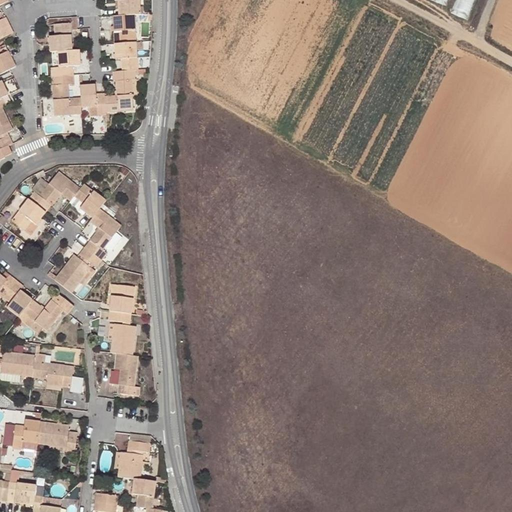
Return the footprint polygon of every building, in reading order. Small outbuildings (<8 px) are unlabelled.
[(119,16),(134,16),(140,15),(138,0),(123,0),(124,1),(118,1),(119,16)] [(120,32),(120,44),(136,42),(134,16),(119,16),(113,17),(114,32),(120,32)] [(58,52),(71,51),(70,24),(54,24),(55,36),(49,37),(50,52),(58,52)] [(11,34),(7,26),(0,29),(0,39),(2,39),(11,34)] [(136,50),(136,42),(120,44),(115,44),(116,59),(121,59),(122,71),(134,70),(137,70),(136,50)] [(79,51),(71,51),(58,52),(59,67),(51,68),(52,76),(73,75),(72,66),(80,66),(79,51)] [(0,54),(0,64),(9,60),(6,52),(0,54)] [(13,68),(9,60),(0,64),(0,74),(10,70),(13,68)] [(135,76),(134,70),(122,71),(113,72),(113,81),(116,81),(117,96),(105,97),(106,113),(109,112),(133,111),(131,80),(135,80),(135,76)] [(81,114),(81,108),(80,99),(69,99),(68,84),(73,84),(73,75),(52,76),(54,116),(81,114)] [(103,116),(106,115),(106,113),(105,97),(105,94),(96,94),(95,85),(80,86),(80,99),(81,108),(89,107),(89,116),(103,116)] [(12,130),(1,108),(0,108),(0,136),(7,133),(12,130)] [(8,136),(0,139),(0,149),(8,146),(12,144),(8,136)] [(4,157),(11,153),(8,146),(0,149),(0,160),(5,158),(4,157)] [(52,206),(61,194),(71,201),(74,196),(80,189),(58,172),(40,196),(34,192),(29,199),(46,213),(51,205),(52,206)] [(85,212),(92,218),(99,209),(106,201),(84,184),(80,189),(74,196),(84,204),(80,209),(85,212)] [(84,204),(74,196),(71,201),(69,203),(76,208),(78,211),(83,215),(85,212),(80,209),(84,204)] [(36,225),(46,213),(29,199),(12,221),(24,230),(31,221),(36,225)] [(121,226),(99,209),(92,218),(90,221),(99,229),(84,248),(102,261),(108,254),(103,250),(121,226)] [(2,216),(0,218),(0,223),(3,226),(8,219),(2,215),(2,216)] [(82,256),(89,262),(97,268),(102,261),(84,248),(79,254),(82,256)] [(48,275),(55,280),(72,294),(80,282),(92,268),(87,264),(80,259),(75,255),(57,277),(51,272),(48,275)] [(92,268),(80,282),(84,285),(95,271),(92,268)] [(15,283),(8,278),(6,280),(0,274),(0,294),(3,298),(15,283)] [(33,300),(20,291),(22,289),(15,283),(3,298),(11,303),(7,308),(20,317),(23,313),(33,300)] [(118,296),(119,285),(112,284),(110,295),(112,296),(118,296)] [(110,312),(131,314),(135,287),(119,285),(118,296),(112,296),(110,312)] [(33,300),(23,313),(35,322),(47,331),(64,310),(69,314),(74,306),(57,293),(44,309),(33,300)] [(110,312),(109,320),(123,322),(130,323),(131,314),(110,312)] [(35,322),(23,313),(20,317),(18,319),(30,328),(35,322)] [(136,327),(130,326),(122,325),(115,324),(113,341),(111,353),(117,354),(132,356),(136,327)] [(5,344),(4,352),(23,354),(24,347),(5,344)] [(35,362),(36,356),(23,354),(4,352),(3,360),(2,367),(1,373),(19,376),(33,377),(35,362)] [(36,356),(35,362),(45,363),(46,355),(36,354),(36,356)] [(140,387),(135,387),(138,357),(132,356),(117,354),(115,369),(121,370),(119,393),(139,396),(140,387)] [(45,363),(35,362),(33,377),(47,379),(47,385),(71,388),(74,365),(70,364),(69,366),(45,363)] [(22,448),(22,442),(38,444),(41,422),(25,420),(24,426),(16,425),(13,447),(22,448)] [(41,422),(38,444),(48,445),(67,448),(66,452),(66,453),(75,455),(78,433),(68,432),(69,426),(41,422)] [(130,441),(129,450),(136,451),(149,452),(150,444),(130,441)] [(143,455),(135,454),(128,453),(122,452),(120,469),(119,477),(135,479),(140,479),(143,455)] [(10,483),(17,484),(19,471),(12,470),(11,470),(10,483)] [(147,508),(153,509),(156,481),(140,479),(135,479),(133,494),(139,495),(138,507),(147,508)] [(0,501),(7,502),(10,483),(0,481),(0,501)] [(34,505),(35,496),(36,486),(17,484),(10,483),(7,502),(15,503),(34,505)] [(44,487),(36,486),(35,496),(43,497),(44,487)] [(119,496),(100,493),(99,502),(118,504),(119,496)] [(59,511),(61,508),(42,506),(43,497),(35,496),(34,505),(33,511),(59,511)] [(116,511),(118,504),(99,502),(98,510),(109,511),(116,511)]
